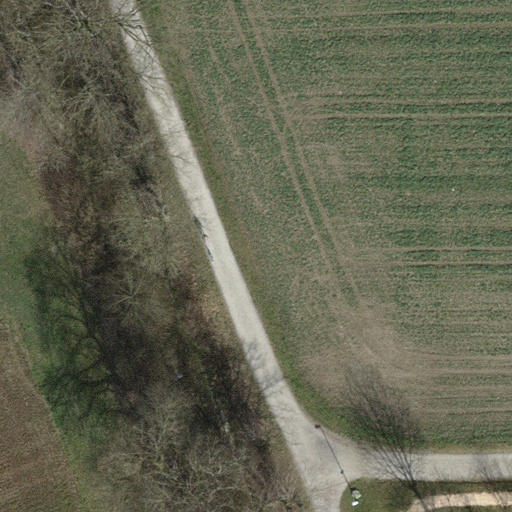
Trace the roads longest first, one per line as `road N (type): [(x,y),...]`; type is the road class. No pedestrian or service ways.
road 1 (track): [(304,464),(122,0)]
road 2 (track): [(511,461),(304,464)]
